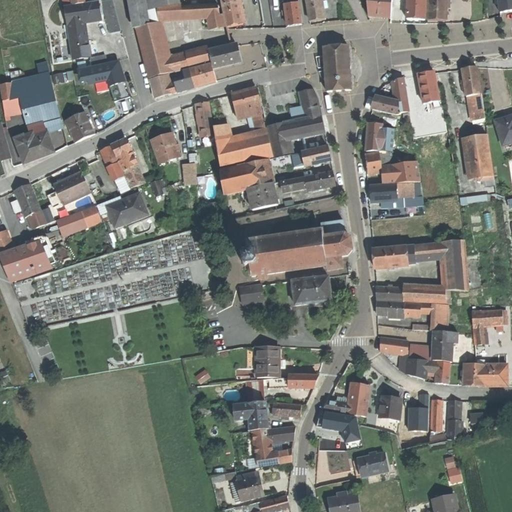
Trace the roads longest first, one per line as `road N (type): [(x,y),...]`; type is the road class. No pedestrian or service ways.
road 1 (residential): [(348,346),(364,312),(365,253),(349,120),(373,60)]
road 2 (residential): [(373,60),(371,36),(325,31),(309,36),(311,67),(150,111)]
road 3 (residential): [(302,511),(308,424),(348,346)]
road 4 (residential): [(348,346),(432,390),(511,393)]
road 5 (residential): [(150,111),(0,186)]
road 6 (residential): [(373,60),(511,44)]
